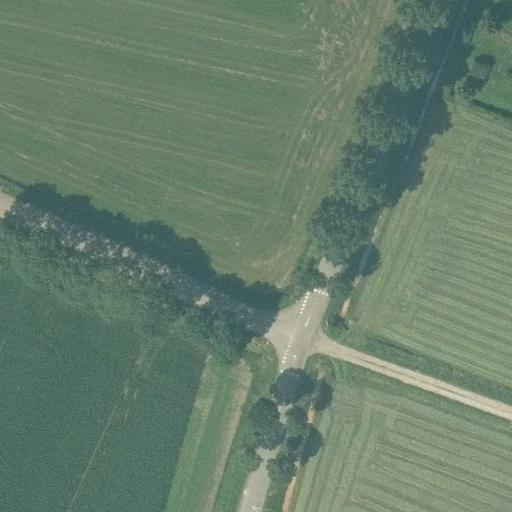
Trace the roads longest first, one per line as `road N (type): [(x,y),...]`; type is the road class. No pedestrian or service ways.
road 1 (unclassified): [(301,344),(428,0)]
road 2 (unclassified): [(301,344),(0,212)]
road 3 (unclassified): [(251,511),(301,344)]
